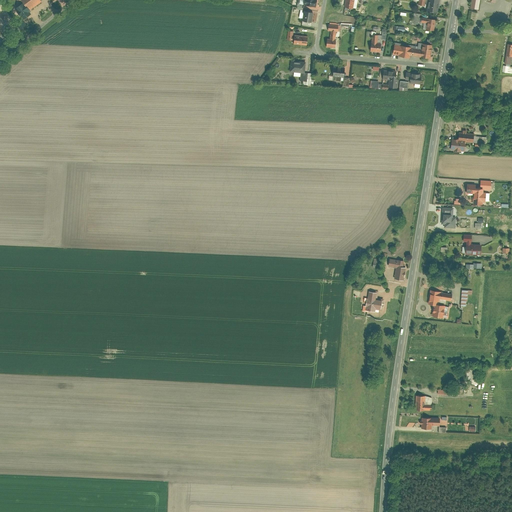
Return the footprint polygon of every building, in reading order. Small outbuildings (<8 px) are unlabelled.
[(40,0),(21,0),(23,2),(29,10),(42,1),(40,0)] [(345,0),(344,7),(356,9),(358,0),(356,0),(345,0)] [(439,0),(415,0),(419,1),(418,4),(425,5),(424,10),(437,12),(439,0)] [(471,0),(470,10),(480,11),(481,0),(485,0),(489,1),(489,3),(497,4),(497,0),(471,0)] [(29,10),(23,2),(15,8),(23,19),(29,15),(26,12),(29,10)] [(302,21),(311,22),(313,12),(304,10),(302,21)] [(410,20),(410,23),(423,25),(423,29),(434,31),(436,19),(419,17),(420,14),(414,13),(413,21),(410,20)] [(327,38),(326,47),(335,48),(336,40),(335,40),(335,36),(339,36),(340,25),(329,23),(328,31),(330,31),(330,39),(327,38)] [(372,31),(370,51),(380,52),(381,39),(386,40),(387,29),(382,29),(382,35),(376,35),(376,32),(375,32),(375,31),(372,31)] [(293,40),(293,44),(307,45),(308,36),(304,35),(305,32),(301,32),(301,35),(293,34),(294,31),(287,31),(286,39),(293,40)] [(395,42),(393,55),(410,57),(410,55),(429,58),(428,60),(434,61),(434,56),(430,56),(432,44),(418,42),(418,46),(395,42)] [(291,60),(290,71),(294,72),(293,76),(300,77),(300,80),(303,81),(303,85),(315,86),(315,79),(311,79),(311,73),(304,72),(305,62),(291,60)] [(502,65),(501,72),(511,73),(511,67),(502,65)] [(345,67),(333,66),(332,75),(329,75),(328,81),(343,83),(342,87),(353,88),(354,85),(349,84),(350,77),(344,77),(345,67)] [(370,80),(370,88),(388,90),(388,87),(397,88),(398,79),(395,79),(396,71),(383,70),(382,84),(376,83),(376,81),(370,80)] [(400,81),(399,87),(408,88),(408,83),(414,83),(414,87),(420,88),(420,78),(419,78),(419,73),(406,72),(405,81),(400,81)] [(475,134),(459,132),(458,140),(451,139),(450,152),(466,153),(467,144),(486,145),(487,139),(474,138),(475,134)] [(472,198),(472,206),(484,206),(484,204),(489,204),(489,191),(492,191),(493,182),(480,181),(480,185),(467,184),(466,197),(472,198)] [(483,228),(483,222),(485,222),(485,218),(479,218),(479,223),(476,223),(476,228),(483,228)] [(466,243),(465,256),(481,256),(482,246),(472,246),(472,236),(463,236),(463,243),(466,243)] [(397,268),(395,279),(406,280),(407,273),(406,273),(407,267),(405,266),(406,261),(391,258),(389,266),(397,268)] [(384,294),(368,291),(365,311),(381,313),(384,294)] [(434,306),(433,317),(444,319),(446,305),(443,305),(444,301),(452,302),(453,295),(443,293),(443,292),(431,291),(429,305),(434,306)] [(479,371),(469,370),(468,381),(478,382),(479,371)] [(434,398),(419,396),(418,410),(433,411),(434,398)] [(438,419),(422,418),(421,428),(429,428),(429,425),(437,426),(438,419)]
